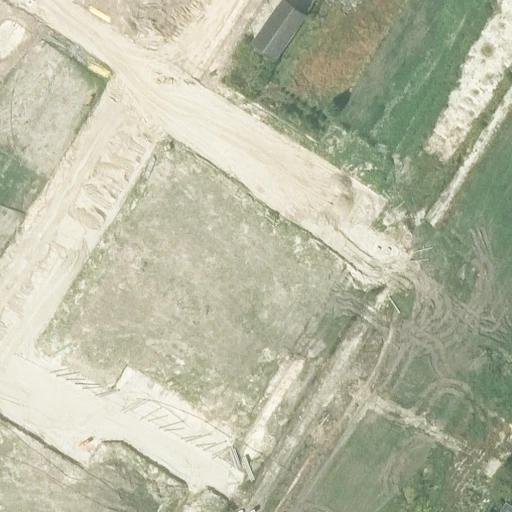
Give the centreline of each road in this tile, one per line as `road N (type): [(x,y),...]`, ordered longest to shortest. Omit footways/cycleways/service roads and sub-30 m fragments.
road 1 (residential): [(511,334),(289,188),(266,144),(158,83)]
road 2 (residential): [(0,359),(100,418),(164,430),(289,511)]
road 3 (residential): [(0,345),(158,83)]
road 4 (residential): [(158,83),(26,0)]
